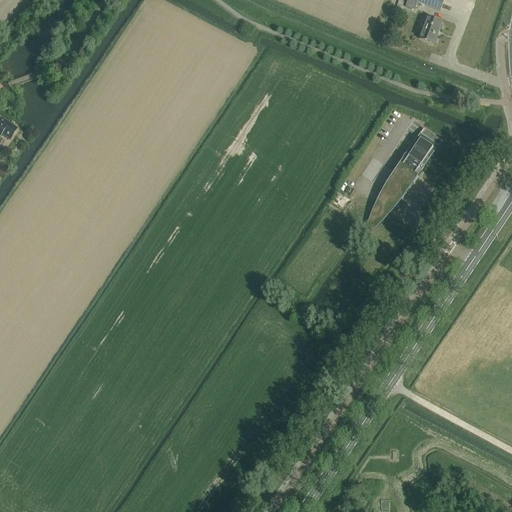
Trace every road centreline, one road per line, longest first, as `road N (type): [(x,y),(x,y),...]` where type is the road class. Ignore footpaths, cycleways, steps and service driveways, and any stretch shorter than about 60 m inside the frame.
road 1 (tertiary): [(302,511),(511,201)]
road 2 (track): [(511,449),(389,382)]
